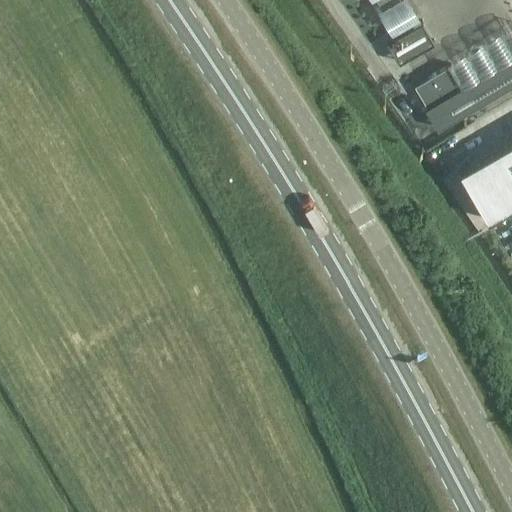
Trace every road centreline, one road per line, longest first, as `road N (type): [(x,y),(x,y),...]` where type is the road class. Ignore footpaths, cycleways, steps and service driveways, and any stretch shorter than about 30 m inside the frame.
road 1 (primary): [(471,511),(314,228),(167,0)]
road 2 (unclassified): [(511,490),(366,226),(223,0)]
